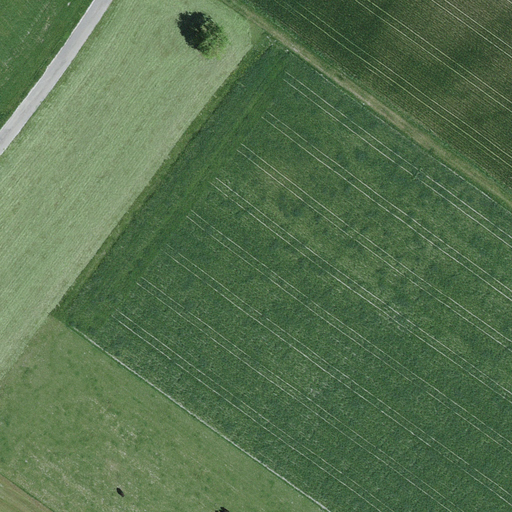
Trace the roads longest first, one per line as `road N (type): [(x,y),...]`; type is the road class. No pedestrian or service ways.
road 1 (track): [(227,0),(511,204)]
road 2 (unclassified): [(0,143),(103,0)]
